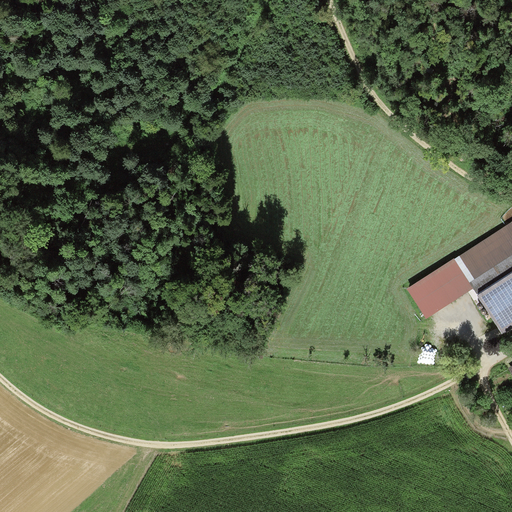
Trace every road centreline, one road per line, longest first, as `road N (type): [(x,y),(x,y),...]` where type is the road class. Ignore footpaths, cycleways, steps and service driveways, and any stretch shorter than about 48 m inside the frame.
road 1 (track): [(0,380),(95,434),(179,446),(347,422),(490,362)]
road 2 (track): [(0,91),(57,129),(104,146),(140,144),(180,125),(267,0)]
road 3 (track): [(511,197),(453,166),(384,109),(354,72),(325,0)]
